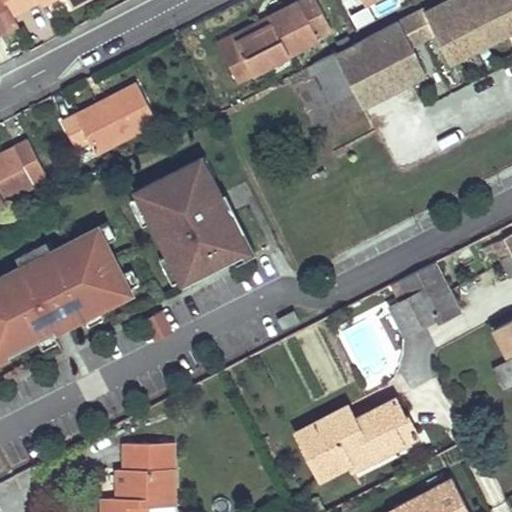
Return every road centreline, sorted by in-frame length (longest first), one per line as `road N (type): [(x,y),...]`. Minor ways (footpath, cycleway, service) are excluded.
road 1 (residential): [(511,201),(329,292),(279,294),(0,435)]
road 2 (residential): [(0,95),(185,0)]
